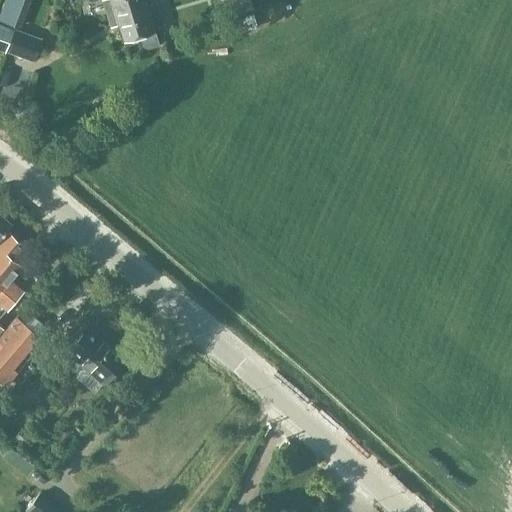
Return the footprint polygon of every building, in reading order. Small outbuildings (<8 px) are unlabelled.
[(0,0),(0,19),(14,24),(23,0),(0,0)] [(155,31),(157,31),(146,0),(112,0),(126,41),(138,37),(141,45),(144,47),(148,48),(152,47),(159,45),(155,31)] [(6,51),(14,29),(0,24),(0,51),(5,53),(6,51)] [(33,36),(14,29),(6,51),(25,58),(33,36)] [(0,238),(13,222),(0,211),(0,238)] [(24,266),(14,258),(25,246),(10,233),(0,244),(0,302),(7,308),(23,290),(12,281),(24,266)] [(91,323),(68,351),(61,360),(69,367),(76,358),(104,381),(125,357),(102,338),(105,334),(91,323)] [(23,324),(13,336),(6,329),(0,335),(0,380),(6,386),(18,373),(14,369),(41,339),(23,324)] [(36,439),(22,427),(12,439),(26,451),(36,439)] [(45,477),(56,465),(34,445),(24,457),(45,477)] [(64,511),(43,494),(30,510),(32,511),(64,511)]
